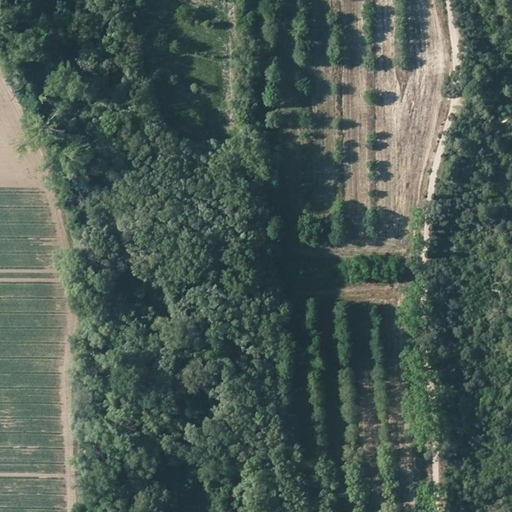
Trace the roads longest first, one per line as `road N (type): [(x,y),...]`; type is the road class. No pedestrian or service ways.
road 1 (track): [(438,511),(422,370),(433,176),(460,79),(448,0)]
road 2 (track): [(126,0),(165,142)]
